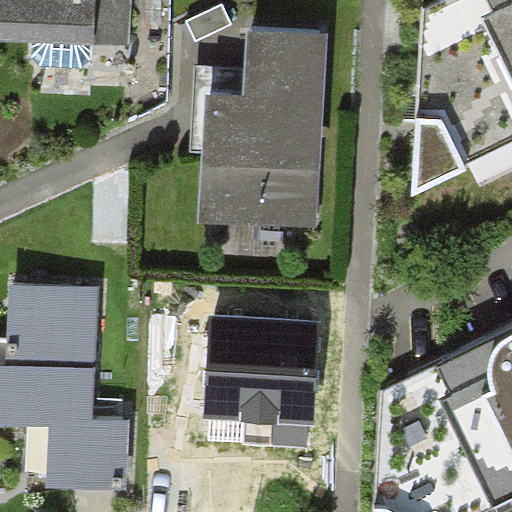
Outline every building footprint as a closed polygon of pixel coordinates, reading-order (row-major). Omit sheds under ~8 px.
[(0,0),(0,41),(128,44),(128,0),(0,0)] [(511,0),(443,0),(425,9),(423,186),(511,141),(511,0)] [(329,22),(232,19),(230,82),(198,81),(194,212),(324,216),(329,22)] [(94,285),(0,282),(0,423),(31,425),(29,483),(121,485),(123,417),(90,417),(94,285)] [(493,511),(511,503),(511,325),(386,387),(379,511),(493,511)]
